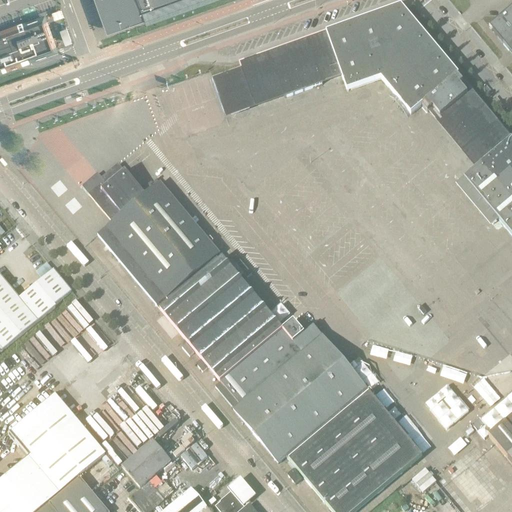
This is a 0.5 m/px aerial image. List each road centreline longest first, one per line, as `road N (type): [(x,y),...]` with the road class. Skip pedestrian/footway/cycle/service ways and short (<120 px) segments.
road 1 (unclassified): [(282,511),(0,174)]
road 2 (secondary): [(0,115),(322,0)]
road 3 (secondary): [(281,0),(0,101)]
road 4 (unclassified): [(511,106),(425,0)]
